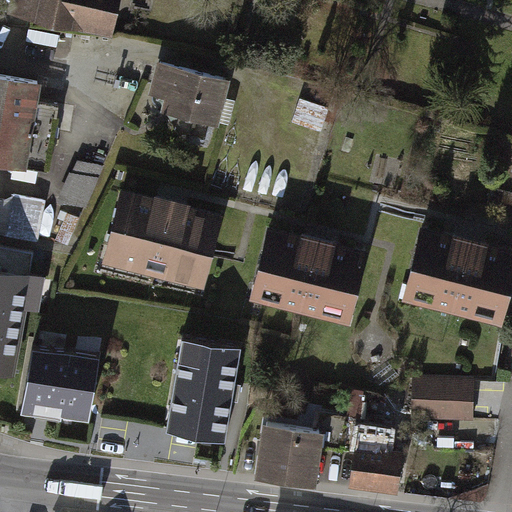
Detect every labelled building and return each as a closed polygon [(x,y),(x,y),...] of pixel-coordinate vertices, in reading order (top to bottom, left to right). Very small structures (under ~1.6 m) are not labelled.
[(13,0),(11,11),(110,34),(118,0),(13,0)] [(226,73),(158,57),(151,86),(166,90),(163,103),(215,116),(226,73)] [(44,84),(0,76),(0,163),(29,169),(44,84)] [(44,199),(14,195),(7,236),(37,240),(44,199)] [(223,221),(121,195),(106,253),(208,278),(223,221)] [(368,259),(266,234),(250,300),(352,325),(368,259)] [(511,295),(511,258),(420,235),(402,303),(504,329),(511,295)] [(0,265),(0,368),(11,370),(23,300),(38,302),(44,273),(0,265)] [(167,420),(223,430),(238,339),(183,329),(167,420)] [(90,417),(101,354),(34,343),(24,406),(90,417)] [(474,379),(413,379),(413,421),(474,421),(474,379)] [(268,424),(260,480),(322,489),(330,433),(268,424)] [(358,430),(352,492),(403,497),(407,454),(395,452),(397,434),(358,430)]
